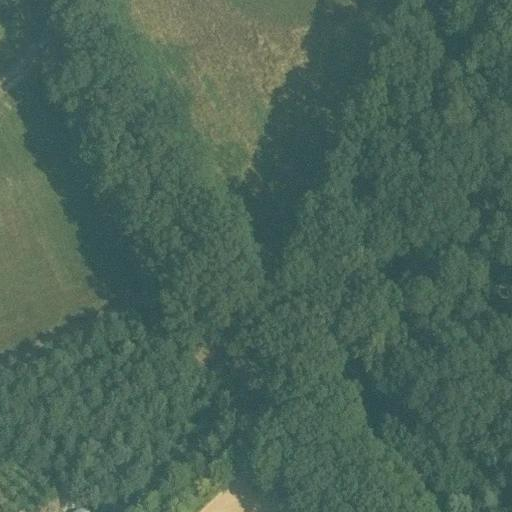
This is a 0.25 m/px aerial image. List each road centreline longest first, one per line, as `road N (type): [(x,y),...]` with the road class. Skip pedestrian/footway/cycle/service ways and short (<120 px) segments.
road 1 (unclassified): [(269,415),(45,0)]
road 2 (unclassified): [(269,415),(446,36),(472,0)]
road 3 (unclassified): [(341,511),(269,415)]
